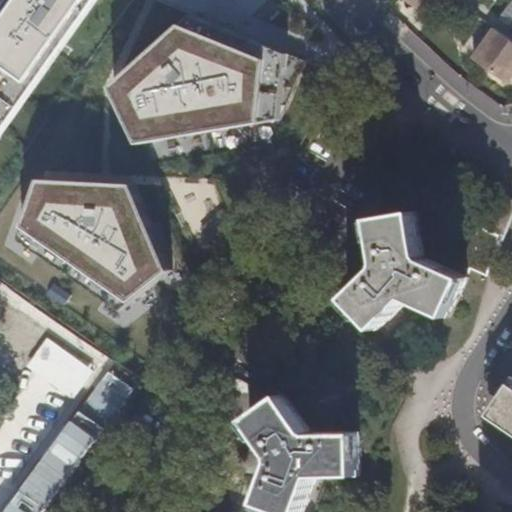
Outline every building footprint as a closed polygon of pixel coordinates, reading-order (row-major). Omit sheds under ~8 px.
[(0,0),(0,5),(2,7),(0,10),(0,138),(97,0),(0,0)] [(401,0),(417,11),(424,0),(401,0)] [(511,24),(511,1),(499,19),(510,27),(511,24)] [(194,17),(114,86),(148,162),(273,140),(305,61),(194,17)] [(511,77),(511,42),(494,29),(472,59),(507,84),(511,77)] [(135,186),(43,180),(23,241),(125,311),(173,271),(135,186)] [(420,211),(377,216),(382,261),(349,298),(379,327),(409,295),(454,315),(471,277),(470,277),(474,269),(491,276),(500,240),(505,241),(511,214),(511,198),(497,195),(481,225),(460,272),(426,255),(420,211)] [(345,240),(340,241),(336,244),(333,249),(333,254),(334,259),(338,264),(342,266),(348,267),(353,265),(357,262),(359,257),(360,252),(358,247),(355,243),(350,240),(345,240)] [(0,326),(39,354),(59,325),(0,283),(0,326)] [(57,317),(66,322),(97,343),(103,336),(64,308),(57,317)] [(511,390),(495,415),(511,426),(511,390)] [(252,418),(277,454),(278,458),(265,499),(295,511),(304,511),(320,476),(365,474),(362,431),(322,433),(314,429),(287,393),(252,418)] [(244,450),(239,452),(235,455),(232,460),(232,465),(233,470),(237,474),(241,477),(247,478),(252,476),(256,473),(258,468),(259,463),(257,458),(254,453),(249,451),(244,450)]
